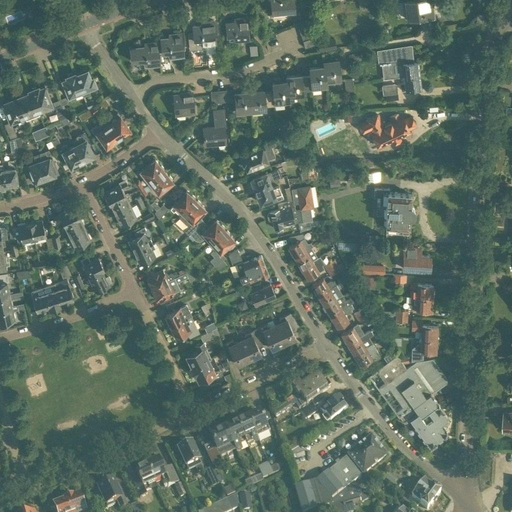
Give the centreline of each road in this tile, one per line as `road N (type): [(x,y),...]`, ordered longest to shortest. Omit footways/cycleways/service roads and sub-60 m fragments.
road 1 (residential): [(470,350),(493,52),(511,19)]
road 2 (residential): [(328,351),(268,251),(158,132)]
road 3 (residential): [(464,506),(328,351)]
road 4 (residential): [(26,482),(193,413)]
road 5 (residential): [(134,99),(154,82),(238,74),(283,49)]
road 6 (residential): [(464,506),(470,350)]
road 7 (residential): [(193,413),(328,351)]
road 8 (residential): [(0,337),(136,291)]
road 9 (residential): [(193,413),(136,291)]
road 10 (residential): [(136,291),(85,182)]
